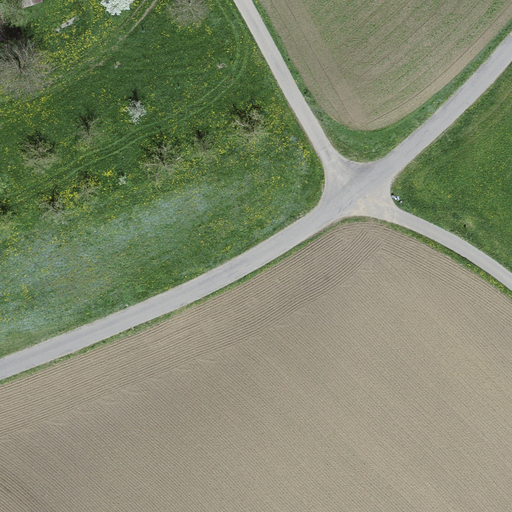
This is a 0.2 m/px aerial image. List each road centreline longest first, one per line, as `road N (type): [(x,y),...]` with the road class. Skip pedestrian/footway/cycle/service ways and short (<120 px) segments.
road 1 (unclassified): [(0,369),(194,288),(354,192)]
road 2 (unclassified): [(239,0),(354,192)]
road 3 (unclassified): [(354,192),(452,111),(511,44)]
road 4 (unclassified): [(354,192),(511,282)]
